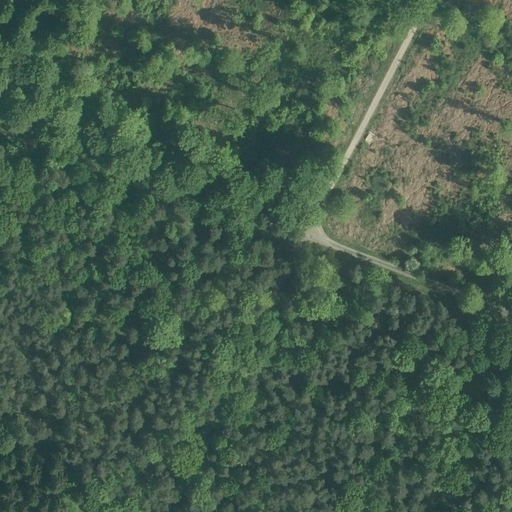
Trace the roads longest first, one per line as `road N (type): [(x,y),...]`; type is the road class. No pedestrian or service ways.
road 1 (track): [(301,231),(0,115)]
road 2 (track): [(155,511),(301,231)]
road 3 (track): [(301,231),(421,0)]
road 4 (track): [(511,312),(301,231)]
